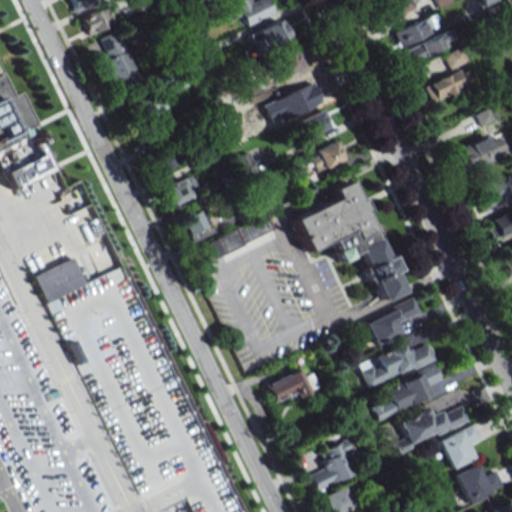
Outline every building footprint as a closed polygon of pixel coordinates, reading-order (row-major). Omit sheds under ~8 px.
[(99,1),(98,0),(67,0),(74,13),(99,1)] [(129,0),(134,10),(149,2),(147,0),(129,0)] [(238,27),(272,15),(266,0),(241,0),(230,4),(238,27)] [(405,0),(383,0),(380,2),(387,19),(407,9),(403,1),(405,0)] [(511,0),(501,0),(506,10),(511,7),(511,0)] [(112,24),(106,6),(77,17),(84,35),(112,24)] [(441,27),(435,13),(391,32),(397,46),(441,27)] [(247,34),(258,54),(291,38),(280,17),(247,34)] [(452,43),(446,30),(400,51),(406,64),(452,43)] [(136,84),(117,31),(96,39),(115,91),(136,84)] [(304,64),(293,45),(267,59),(278,78),(304,64)] [(465,59),(458,46),(440,56),(448,70),(465,59)] [(0,60),(51,166),(11,186),(3,169),(3,167),(0,160),(0,60)] [(428,102),(464,86),(456,69),(420,86),(428,102)] [(321,103),(310,81),(278,97),(289,119),(321,103)] [(161,110),(152,92),(130,103),(139,121),(161,110)] [(298,120),(307,136),(327,126),(319,109),(298,120)] [(152,138),(162,136),(160,126),(149,129),(152,138)] [(459,172),(501,156),(493,133),(450,149),(459,172)] [(305,155),(314,172),(343,158),(335,140),(305,155)] [(174,165),(166,148),(148,156),(155,173),(174,165)] [(232,158),(254,213),(270,207),(248,151),(232,158)] [(161,187),(170,204),(197,191),(189,174),(161,187)] [(511,188),(505,174),(470,189),(479,209),(511,194),(511,188)] [(288,217),(301,251),(326,242),(333,261),(357,253),(374,301),(394,294),(353,179),(326,188),(330,202),(288,217)] [(62,211),(86,269),(107,260),(83,202),(62,211)] [(511,228),(511,213),(510,209),(483,223),(491,239),(511,228)] [(188,239),(205,230),(195,210),(177,219),(188,239)] [(269,230),(262,214),(204,242),(211,258),(269,230)] [(511,243),(499,246),(504,267),(511,265),(511,243)] [(143,511),(237,511),(120,269),(82,288),(69,262),(31,280),(143,511)] [(0,448),(30,511),(114,511),(0,274),(0,448)] [(416,313),(411,300),(360,319),(370,344),(398,334),(393,322),(416,313)] [(370,356),(373,363),(356,370),(363,387),(432,359),(425,343),(403,351),(400,344),(370,356)] [(381,389),(387,399),(368,408),(374,421),(429,395),(425,386),(439,379),(432,365),(381,389)] [(263,383),(271,404),(307,390),(299,369),(263,383)] [(395,421),(401,438),(388,443),(391,451),(466,423),(459,404),(427,416),(424,410),(395,421)] [(478,441),(471,424),(435,439),(447,468),(472,457),(467,446),(478,441)] [(313,491),(352,473),(347,461),(353,458),(344,439),(316,451),(323,466),(305,474),(313,491)] [(500,488),(492,469),(479,474),(476,465),(451,474),(462,502),(500,488)] [(349,511),(348,509),(351,508),(340,486),(320,496),(327,511),(349,511)]
